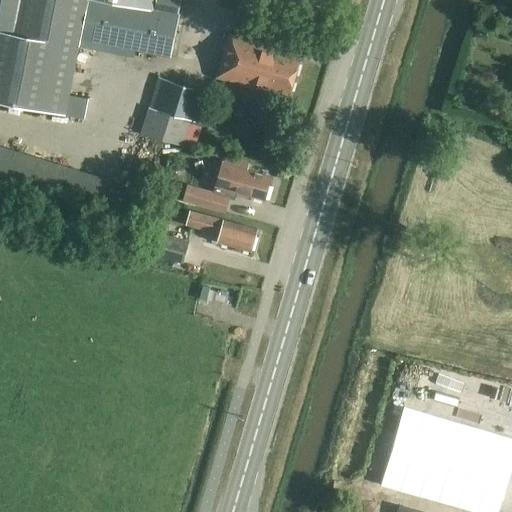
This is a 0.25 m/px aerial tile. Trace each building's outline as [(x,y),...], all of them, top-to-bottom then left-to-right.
[(171,0),(0,0),(0,102),(84,119),(88,99),(68,95),(81,33),(170,51),(177,18),(176,17),(179,2),(171,0)] [(214,79),(256,91),(258,85),(287,93),(297,58),(260,48),(261,45),(226,35),(214,79)] [(157,79),(140,135),(181,147),(189,121),(199,124),(208,94),(157,79)] [(112,203),(76,192),(12,174),(17,157),(0,152),(0,196),(70,214),(107,226),(112,203)] [(187,187),(183,201),(190,203),(231,214),(236,196),(248,200),(248,197),(264,202),(271,179),(226,166),(220,165),(212,194),(194,189),(187,187)] [(256,231),(190,212),(186,226),(220,236),(217,244),(250,253),(256,231)] [(159,258),(182,265),(188,243),(165,237),(159,258)] [(228,297),(248,301),(251,289),(231,285),(228,297)]
